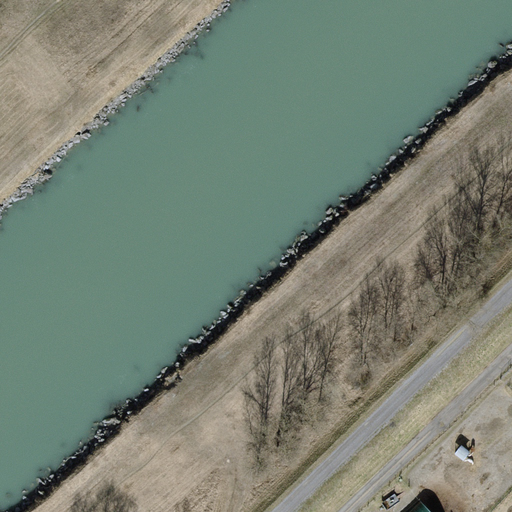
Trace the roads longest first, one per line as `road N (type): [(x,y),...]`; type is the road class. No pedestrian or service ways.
road 1 (track): [(511,287),(279,511)]
road 2 (track): [(511,351),(346,511)]
